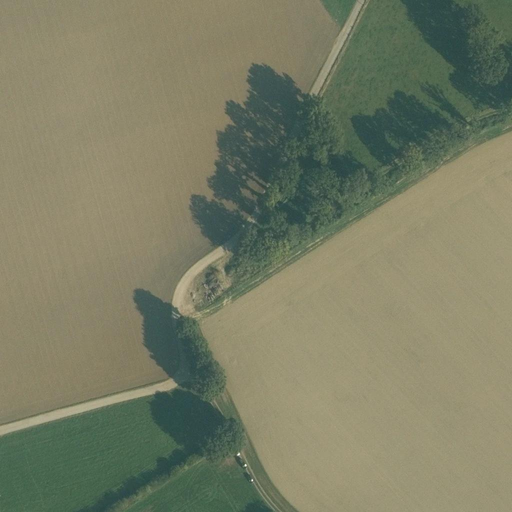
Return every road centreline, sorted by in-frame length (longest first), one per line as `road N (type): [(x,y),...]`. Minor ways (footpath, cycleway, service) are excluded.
road 1 (track): [(276,511),(198,376),(174,316),(177,290),(260,212),(361,0)]
road 2 (track): [(511,108),(464,125),(293,231),(240,239)]
road 3 (track): [(198,376),(0,430)]
